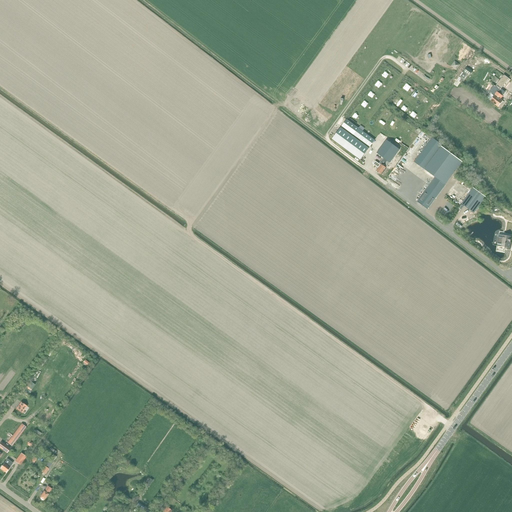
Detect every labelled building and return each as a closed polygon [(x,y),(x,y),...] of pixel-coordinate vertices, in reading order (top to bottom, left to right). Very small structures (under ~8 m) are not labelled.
[(455,61),(450,66),(456,70),(460,65),(455,61)] [(467,67),(464,72),(470,76),(473,72),(467,67)] [(348,70),(324,103),(341,114),(364,82),(348,70)] [(500,90),(501,89),(504,84),(509,79),(504,75),(499,81),(495,87),(500,90)] [(500,90),(495,87),(491,92),(494,95),(495,95),(490,101),(498,107),(503,101),(499,98),(501,95),(502,96),(505,92),(501,89),(500,90)] [(340,128),(332,139),(360,160),(369,149),(340,128)] [(358,129),(354,135),(370,147),(374,140),(358,129)] [(418,158),(415,162),(424,170),(441,147),(442,146),(432,138),(418,158)] [(388,142),(379,155),(383,158),(384,158),(386,160),(389,163),(390,163),(399,150),(388,142)] [(436,178),(418,202),(426,209),(427,209),(445,186),(446,185),(445,185),(462,162),(441,147),(424,170),(436,178)] [(390,163),(389,163),(386,160),(384,158),(383,158),(379,164),(381,165),(376,171),(381,175),(390,163)] [(461,204),(474,213),(486,197),(473,188),(461,204)] [(511,237),(499,235),(497,246),(505,247),(505,249),(510,250),(511,243),(510,243),(511,237)] [(21,403),(17,409),(22,413),(27,407),(21,403)] [(10,442),(9,444),(12,446),(13,444),(16,440),(17,440),(27,426),(22,423),(9,441),(10,442)] [(2,443),(0,444),(0,447),(7,453),(10,448),(2,443)] [(15,461),(20,465),(26,457),(21,453),(15,461)] [(45,466),(42,472),(45,474),(49,469),(54,461),(50,459),(45,466)] [(6,461),(0,469),(6,473),(12,465),(6,461)] [(48,494),(52,489),(48,486),(40,497),(44,501),(49,495),(48,494)]
